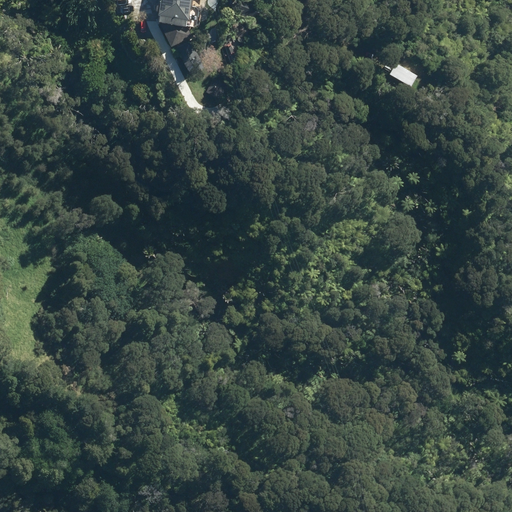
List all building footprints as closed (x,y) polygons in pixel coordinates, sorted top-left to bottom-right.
[(165,45),(186,35),(177,18),(180,0),(150,0),(147,19),(154,20),(165,45)] [(239,24),(231,23),(229,35),(238,36),(239,24)] [(181,66),(196,59),(187,39),(172,45),(181,66)] [(231,51),(229,43),(220,46),(222,54),(231,51)] [(223,83),(211,78),(205,92),(217,97),(223,83)]
